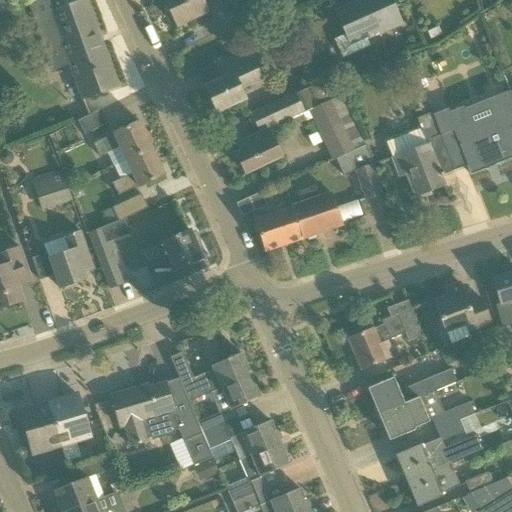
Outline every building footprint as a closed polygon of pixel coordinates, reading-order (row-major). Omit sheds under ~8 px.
[(81,100),(116,87),(83,1),(62,9),(58,0),(27,0),(54,72),(69,66),(81,100)] [(163,0),(175,26),(206,11),(202,1),(203,0),(163,0)] [(292,0),(279,0),(277,4),(287,12),(295,2),(292,0)] [(335,12),(345,34),(333,40),(342,58),(369,46),(367,42),(402,26),(390,0),(357,0),(358,1),(335,12)] [(241,89),(261,80),(249,53),(226,63),(232,75),(204,87),(216,113),(245,100),(241,89)] [(393,59),(374,66),(379,83),(399,77),(393,59)] [(511,99),(509,93),(509,92),(487,101),(494,119),(472,127),(464,107),(449,112),(448,109),(431,115),(454,171),(467,166),(470,175),(485,169),(485,170),(488,169),(487,165),(506,158),(508,160),(511,158),(511,99)] [(303,112),(295,94),(251,114),(259,132),(303,112)] [(323,143),(356,127),(341,95),(308,110),(312,119),(323,143)] [(84,134),(107,122),(101,110),(78,122),(84,134)] [(454,171),(431,115),(431,113),(417,119),(428,146),(392,160),(399,177),(406,174),(415,197),(444,185),(440,176),(454,171)] [(119,148),(125,161),(152,149),(139,122),(114,135),(114,136),(93,144),(99,157),(119,148)] [(236,144),(237,147),(240,152),(235,154),(245,174),(274,161),(268,147),(273,145),(266,130),(236,144)] [(381,194),(374,175),(371,165),(373,165),(366,147),(365,145),(336,159),(344,176),(356,171),(365,199),(381,194)] [(152,149),(125,161),(132,174),(112,183),(117,196),(137,187),(138,187),(164,175),(152,149)] [(33,180),(37,195),(42,211),(72,202),(62,170),(33,180)] [(240,215),(264,203),(258,192),(235,204),(240,215)] [(113,208),(119,220),(119,221),(147,208),(141,195),(113,208)] [(291,208),(301,239),(305,238),(305,239),(308,241),(314,239),(316,236),(315,234),(341,226),(331,195),(291,208)] [(291,208),(254,220),(256,226),(254,226),(256,233),(258,232),(265,251),(301,239),(291,208)] [(69,252),(48,259),(59,289),(85,279),(82,271),(92,267),(80,231),(64,237),(69,252)] [(188,265),(189,265),(202,259),(190,231),(162,243),(140,253),(146,267),(152,264),(162,286),(156,288),(156,289),(192,274),(191,272),(191,273),(188,265)] [(110,241),(93,248),(109,289),(122,284),(114,261),(117,260),(110,241)] [(17,286),(30,282),(31,282),(20,248),(0,254),(0,309),(23,302),(17,286)] [(495,306),(499,318),(511,314),(511,273),(492,279),(499,305),(495,306)] [(459,283),(445,289),(447,295),(433,301),(444,333),(465,326),(467,332),(489,324),(481,299),(466,304),(459,283)] [(382,321),(383,325),(348,340),(361,370),(386,360),(380,345),(405,334),(408,342),(421,337),(408,301),(387,309),(390,318),(382,321)] [(481,340),(469,345),(475,360),(487,355),(481,340)] [(189,402),(211,393),(250,375),(241,354),(211,366),(213,370),(193,379),(181,353),(170,358),(181,384),(189,402)] [(377,415),(434,392),(456,382),(450,369),(398,391),(392,379),(367,389),(367,390),(369,390),(375,405),(379,406),(382,412),(377,415)] [(221,415),(221,414),(260,398),(250,375),(211,393),(221,415)] [(136,391),(135,388),(110,396),(120,428),(124,427),(130,446),(148,441),(142,422),(174,412),(165,383),(136,391)] [(434,392),(377,415),(378,416),(383,414),(386,421),(383,424),(390,439),(388,440),(388,441),(414,430),(413,428),(427,422),(422,410),(439,403),(434,392)] [(90,438),(80,406),(76,395),(48,403),(61,446),(90,438)] [(459,420),(474,414),(469,402),(431,418),(436,430),(458,421),(459,420)] [(48,403),(30,409),(19,412),(32,455),(61,446),(48,403)] [(221,414),(221,415),(199,424),(203,436),(204,436),(226,426),(221,414)] [(405,481),(405,482),(449,464),(450,465),(462,460),(457,448),(446,453),(441,442),(464,432),(459,420),(458,421),(436,430),(440,439),(421,447),(421,445),(394,456),(395,457),(397,456),(403,472),(407,472),(410,479),(405,481)] [(239,461),(240,460),(280,443),(270,421),(231,438),(229,439),(239,461)] [(209,448),(229,439),(231,438),(226,426),(204,436),(209,448)] [(250,483),(250,482),(289,465),(280,443),(240,460),(250,483)] [(108,458),(91,464),(96,475),(112,468),(108,458)] [(202,465),(198,466),(203,480),(218,474),(212,460),(202,465)] [(91,463),(64,473),(69,485),(53,491),(60,511),(66,511),(96,500),(87,478),(96,475),(91,464),(91,463)] [(448,475),(453,473),(450,465),(449,464),(405,482),(406,482),(411,480),(414,487),(411,490),(418,506),(416,506),(416,508),(442,497),(442,496),(454,491),(448,475)] [(469,493),(492,484),(487,473),(465,483),(469,493)] [(511,511),(511,488),(506,479),(503,480),(492,484),(469,493),(481,511),(511,511)] [(232,504),(255,493),(250,482),(250,483),(227,492),(232,504)] [(304,511),(309,510),(299,489),(260,505),(259,506),(259,507),(261,511),(304,511)] [(235,511),(245,511),(259,507),(259,506),(260,505),(255,493),(232,504),(235,511)] [(100,511),(96,500),(66,511),(116,511),(109,509),(100,511)]
